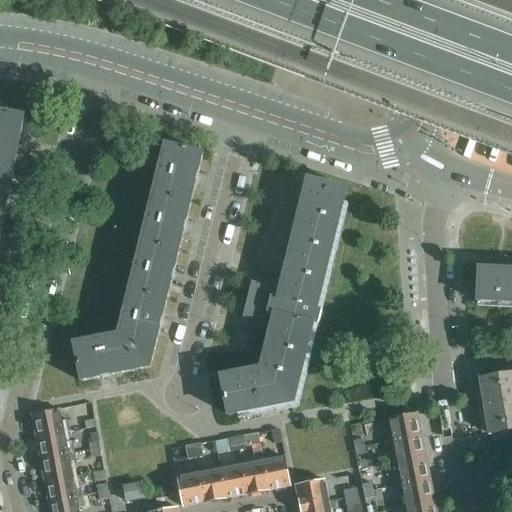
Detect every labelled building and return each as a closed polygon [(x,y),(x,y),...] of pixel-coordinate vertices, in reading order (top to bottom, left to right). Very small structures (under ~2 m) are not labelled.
[(511,0),(507,0),(468,104),(511,120),(511,0)] [(369,50),(383,55),(387,44),(373,39),(369,50)] [(0,166),(14,169),(24,117),(0,112),(0,166)] [(191,203),(203,154),(165,145),(153,194),(191,203)] [(0,220),(4,221),(14,169),(0,166),(0,220)] [(221,376),(228,415),(294,403),(346,189),(308,180),(278,299),(272,298),(273,297),(272,295),(272,293),(271,292),(270,291),(254,283),(245,318),(262,319),(263,319),(264,318),(265,318),(266,317),(267,316),(268,314),(274,316),(261,369),(221,376)] [(153,194),(141,242),(179,252),(191,203),(153,194)] [(141,242),(129,291),(168,300),(179,252),(141,242)] [(477,302),(511,304),(511,269),(479,267),(477,302)] [(129,291),(119,335),(126,373),(151,368),(168,300),(129,291)] [(119,335),(74,344),(81,382),(126,373),(119,335)] [(511,373),(479,379),(489,435),(490,435),(491,435),(508,432),(511,448),(511,447),(511,373)] [(32,415),(36,438),(64,432),(65,434),(71,432),(70,423),(63,424),(60,410),(32,415)] [(386,433),(388,442),(422,436),(418,414),(390,419),(392,432),(386,433)] [(84,422),(86,429),(96,427),(94,420),(84,422)] [(272,431),(275,444),(282,443),(280,430),(272,431)] [(36,438),(41,460),(69,454),(69,455),(75,454),(73,445),(67,446),(65,434),(64,432),(36,438)] [(259,433),(246,436),(248,447),(261,444),(259,433)] [(243,436),(237,438),(239,450),(246,449),(243,436)] [(396,452),(398,463),(426,458),(422,436),(388,442),(391,454),(396,452)] [(239,450),(237,438),(229,439),(231,452),(239,450)] [(229,439),(216,442),(218,454),(231,452),(229,439)] [(353,443),(355,449),(365,447),(363,441),(353,443)] [(89,444),(90,450),(100,448),(98,442),(92,443),(89,444)] [(200,445),(193,446),(196,458),(203,457),(200,445)] [(196,458),(193,446),(186,447),(188,460),(196,458)] [(365,447),(355,449),(357,457),(366,454),(365,447)] [(100,448),(90,450),(91,458),(101,456),(100,448)] [(255,464),(242,466),(248,495),(269,491),(264,462),(262,450),(253,452),(255,464)] [(41,460),(45,482),(73,476),(69,455),(69,454),(41,460)] [(285,458),(264,462),(269,491),(291,486),(285,458)] [(395,476),(397,486),(431,480),(426,458),(398,463),(401,475),(395,476)] [(242,466),(221,470),(226,499),(248,495),(242,466)] [(221,470),(199,475),(204,503),(226,499),(221,470)] [(204,503),(199,475),(177,479),(183,507),(204,503)] [(45,482),(49,504),(84,498),(82,488),(75,489),(73,476),(45,482)] [(296,486),(300,507),(328,502),(324,480),(296,486)] [(405,495),(407,507),(435,502),(431,480),(397,486),(399,496),(405,495)] [(362,486),(364,493),(374,491),(372,483),(362,486)] [(124,488),(126,501),(144,498),(142,484),(124,488)] [(97,487),(98,494),(108,492),(107,485),(97,487)] [(344,492),(346,499),(359,496),(357,489),(344,492)] [(374,491),(364,493),(365,500),(375,498),(374,491)] [(108,492),(98,494),(99,501),(109,499),(108,492)] [(346,499),(348,511),(361,511),(359,496),(346,499)] [(84,498),(49,504),(50,511),(79,511),(79,510),(86,509),(84,498)] [(300,507),(300,511),(330,511),(328,502),(300,507)] [(436,511),(435,502),(407,507),(408,511),(436,511)]
